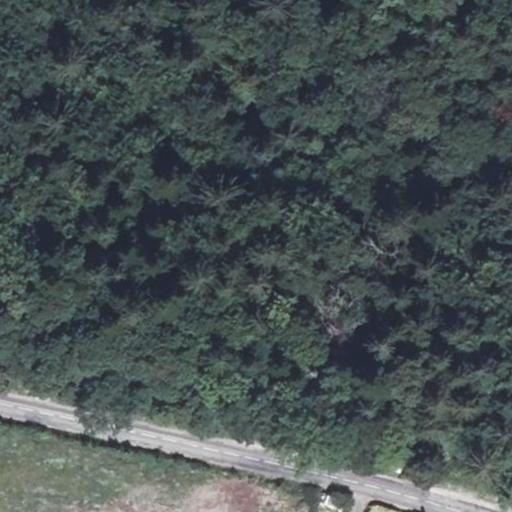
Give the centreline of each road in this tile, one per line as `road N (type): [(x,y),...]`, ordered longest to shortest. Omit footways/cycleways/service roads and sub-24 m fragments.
road 1 (tertiary): [(455,511),(0,401)]
road 2 (track): [(274,463),(108,345),(0,281)]
